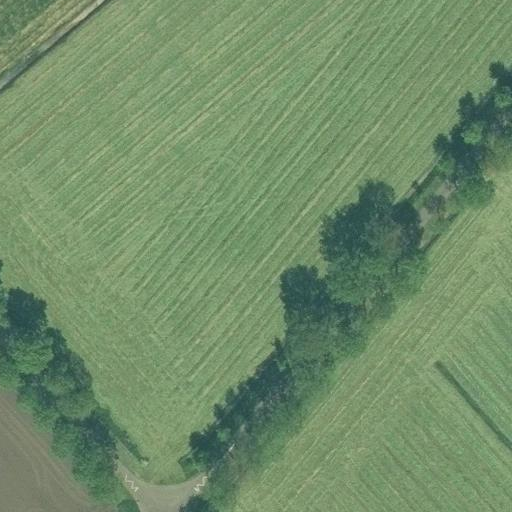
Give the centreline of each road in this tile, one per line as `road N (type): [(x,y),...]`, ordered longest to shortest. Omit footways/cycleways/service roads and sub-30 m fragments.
road 1 (unclassified): [(176,511),(511,108)]
road 2 (unclassified): [(153,511),(0,334)]
